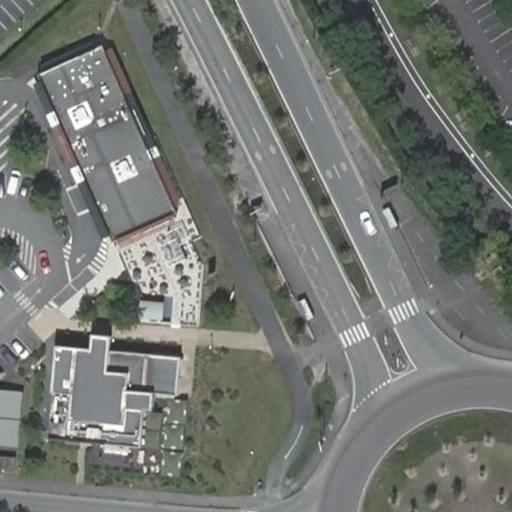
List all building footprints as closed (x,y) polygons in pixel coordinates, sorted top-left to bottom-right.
[(181,212),(103,44),(40,73),(118,242),(181,212)] [(144,297),(141,318),(168,320),(170,300),(144,297)] [(93,349),(58,345),(49,438),(142,446),(145,410),(155,411),(157,393),(179,395),(182,356),(112,350),(113,336),(95,334),(93,349)] [(0,387),(0,445),(22,448),(27,390),(0,387)] [(18,454),(0,455),(0,469),(19,468),(18,454)]
